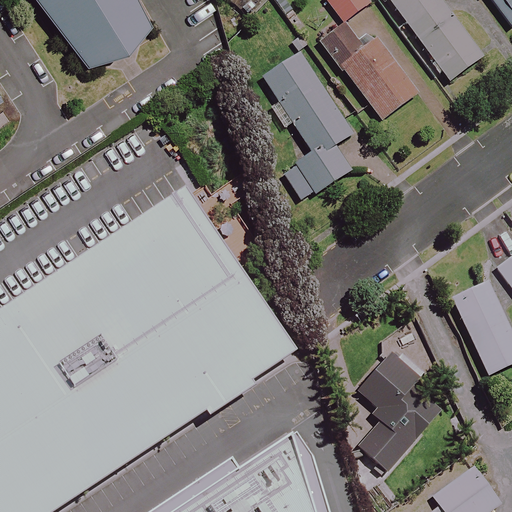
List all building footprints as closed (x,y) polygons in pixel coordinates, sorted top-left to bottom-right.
[(154,42),(126,0),(7,0),(70,96),(154,42)] [(343,25),(367,9),(370,7),(365,0),(326,0),(326,1),(343,25)] [(387,0),(450,84),(486,58),(442,0),(387,0)] [(511,0),(489,0),(511,30),(511,0)] [(382,124),(417,97),(369,35),(357,44),(343,25),(320,43),(382,124)] [(313,195),(315,199),(352,174),(335,149),(353,138),(300,56),(262,80),(312,156),(283,176),(301,203),(313,195)] [(166,196),(0,311),(0,511),(51,511),(282,361),(166,196)] [(511,259),(497,270),(511,291),(511,259)] [(511,367),(511,336),(488,285),(452,302),(488,379),(511,367)] [(441,413),(413,388),(425,374),(403,355),(397,363),(391,357),(358,395),(377,411),(372,416),(381,424),(359,450),(387,474),(441,413)] [(321,511),(308,467),(295,448),(197,511),(321,511)] [(493,511),(501,507),(472,468),(432,498),(439,508),(434,511),(493,511)]
